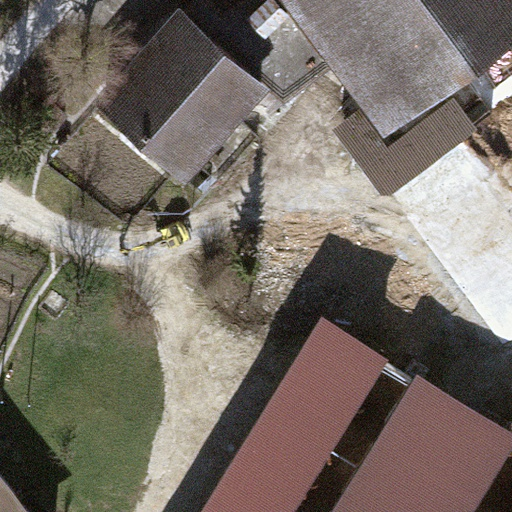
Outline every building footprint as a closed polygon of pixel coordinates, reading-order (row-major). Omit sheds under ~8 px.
[(511,0),(254,0),(343,132),(511,18),(511,0)] [(156,9),(71,103),(157,180),(242,86),(156,9)] [(448,295),(445,226),(322,230),(325,300),(448,295)] [(407,334),(268,341),(269,372),(408,365),(407,334)] [(0,511),(14,511),(0,494),(0,511)]
